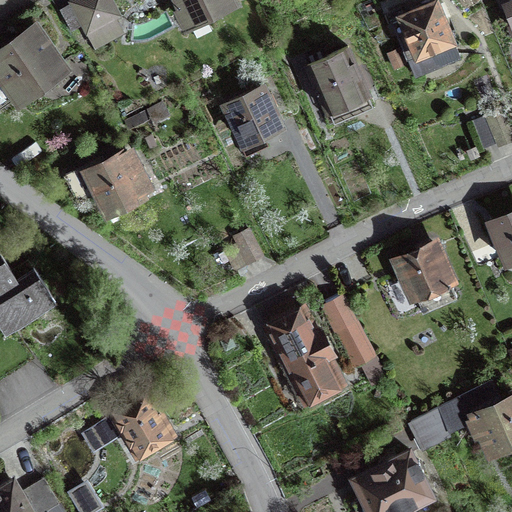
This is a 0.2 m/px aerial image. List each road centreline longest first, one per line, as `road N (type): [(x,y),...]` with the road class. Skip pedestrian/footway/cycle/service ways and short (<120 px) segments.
road 1 (residential): [(180,326),(511,169)]
road 2 (residential): [(0,181),(180,326)]
road 3 (residential): [(0,436),(180,326)]
road 4 (residential): [(180,326),(267,511)]
